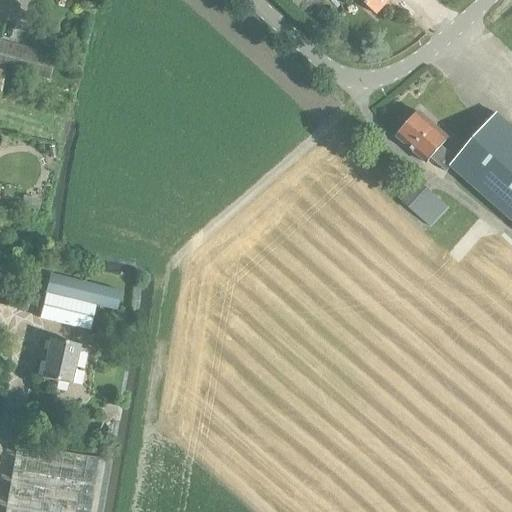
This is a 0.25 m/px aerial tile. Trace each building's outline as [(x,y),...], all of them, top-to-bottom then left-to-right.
[(358,0),(375,15),(388,0),(358,0)] [(57,53),(0,40),(0,66),(51,77),(57,53)] [(450,169),(511,222),(511,128),(497,116),(457,162),(441,148),(448,139),(420,115),(398,139),(428,165),(431,162),(446,174),(450,169)] [(402,201),(427,225),(431,228),(449,208),(431,191),(420,181),(402,201)] [(115,311),(119,293),(47,276),(37,320),(87,331),(93,306),(115,311)] [(68,386),(76,347),(46,340),(38,379),(68,386)] [(90,511),(100,458),(17,444),(5,511),(90,511)]
